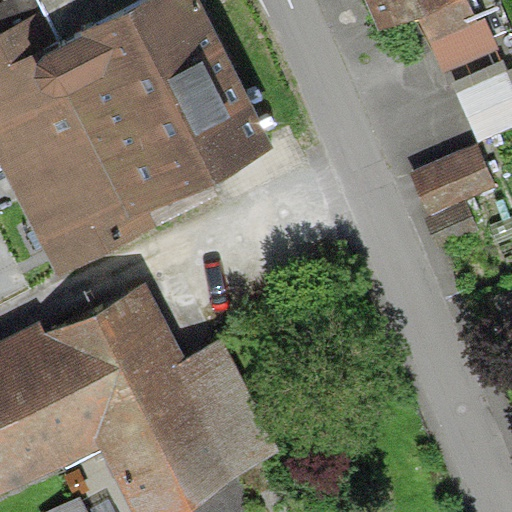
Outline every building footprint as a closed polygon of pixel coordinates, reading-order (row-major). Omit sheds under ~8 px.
[(198,154),(274,116),(216,0),(0,0),(0,153),(57,269),(156,220),(216,190),(198,154)] [(373,0),(379,15),(415,0),(418,0),(444,61),(499,38),(486,8),(478,11),(473,0),(373,0)] [(504,52),(453,73),(478,134),(511,120),(511,60),(508,62),(504,52)] [(482,137),(412,166),(429,207),(466,192),(500,178),(482,137)] [(478,222),(466,192),(429,207),(427,208),(440,239),(478,222)] [(0,334),(0,477),(98,429),(139,511),(143,511),(278,445),(222,333),(187,351),(147,272),(43,324),(38,315),(0,334)] [(263,511),(244,471),(189,497),(196,511),(263,511)] [(92,511),(81,491),(43,511),(92,511)]
